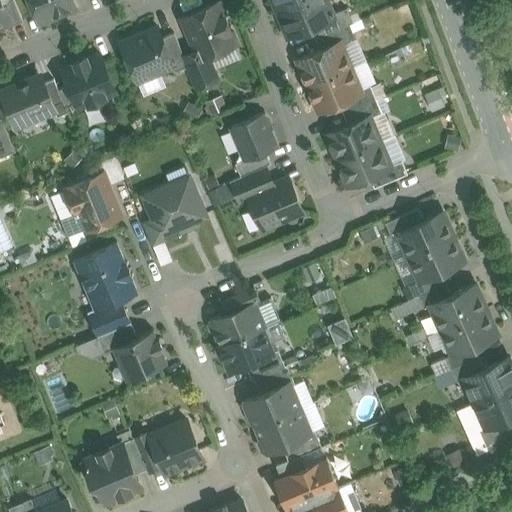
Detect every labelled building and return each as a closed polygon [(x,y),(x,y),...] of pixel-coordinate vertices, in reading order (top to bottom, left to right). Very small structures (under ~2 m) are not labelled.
[(1,0),(0,0),(0,24),(9,21),(10,20),(2,2),(1,0)] [(22,20),(14,0),(7,0),(2,2),(10,20),(9,21),(10,25),(22,20)] [(72,0),(30,0),(39,21),(75,6),(72,0)] [(218,0),(181,16),(196,50),(200,59),(209,55),(236,43),(218,0)] [(273,0),(278,10),(301,0),(273,0)] [(325,0),(301,0),(278,10),(288,36),(315,25),(333,17),(331,14),(325,0)] [(346,7),(331,14),(333,17),(315,25),(320,36),(349,24),(353,22),(346,7)] [(320,36),(315,38),(320,49),(340,40),(342,44),(355,38),(349,24),(320,36)] [(157,26),(121,41),(137,80),(173,65),(174,65),(162,37),(157,26)] [(183,55),(174,32),(162,37),(174,65),(173,65),(175,71),(187,66),(183,55)] [(320,49),(296,59),(307,84),(351,66),(342,44),(340,40),(320,49)] [(200,59),(196,50),(183,55),(187,66),(196,87),(218,77),(209,55),(200,59)] [(87,55),(73,61),(74,63),(62,68),(69,85),(76,102),(79,107),(115,92),(99,52),(88,57),(87,55)] [(351,66),(307,84),(318,110),(339,102),(362,92),(361,88),(351,66)] [(43,83),(40,76),(3,91),(8,104),(7,104),(6,107),(8,113),(12,114),(17,124),(53,108),(43,83)] [(58,89),(54,78),(43,83),(53,108),(54,109),(57,116),(68,112),(66,106),(65,106),(58,89)] [(362,92),(339,102),(343,113),(376,99),(370,84),(361,88),(362,92)] [(69,85),(58,89),(65,106),(66,106),(76,102),(69,85)] [(427,90),(430,106),(444,103),(442,87),(427,90)] [(376,99),(343,113),(348,124),(370,114),(371,116),(382,112),(376,99)] [(382,112),(371,116),(381,140),(394,135),(384,111),(382,112)] [(262,112),(231,125),(245,158),(246,159),(266,151),(276,146),(262,112)] [(348,124),(326,133),(337,159),(381,140),(371,116),(370,114),(348,124)] [(0,156),(15,150),(1,117),(0,117),(0,156)] [(381,140),(337,159),(347,185),(369,176),(392,166),(391,164),(381,140)] [(266,151),(246,159),(245,158),(235,162),(241,175),(265,165),(271,163),(266,151)] [(115,156),(98,163),(102,173),(107,184),(124,177),(115,156)] [(392,166),(369,176),(374,187),(408,173),(402,160),(391,164),(392,166)] [(241,175),(232,179),(241,201),(250,198),(248,194),(273,183),(265,165),(241,175)] [(102,173),(50,196),(68,235),(119,214),(107,184),(102,173)] [(188,176),(144,195),(154,218),(160,234),(161,233),(205,215),(188,176)] [(273,183),(248,194),(250,198),(262,227),(302,210),(288,177),(273,183)] [(418,207),(385,221),(391,235),(398,231),(398,230),(423,219),(418,207)] [(423,219),(398,230),(398,231),(409,255),(453,235),(442,211),(423,219)] [(154,218),(143,222),(152,244),(163,239),(161,233),(160,234),(154,218)] [(453,235),(409,255),(420,279),(420,280),(446,268),(464,260),(453,235)] [(116,241),(74,258),(95,308),(95,309),(121,298),(137,291),(131,276),(132,275),(127,261),(125,262),(116,241)] [(446,268),(420,280),(420,279),(412,282),(418,295),(445,282),(451,280),(446,268)] [(445,282),(418,295),(423,307),(431,303),(430,302),(450,293),(445,282)] [(450,293),(430,302),(431,303),(442,328),(485,308),(474,283),(450,293)] [(317,300),(334,292),(330,284),(313,291),(317,300)] [(254,287),(221,301),(226,313),(255,301),(255,302),(260,300),(254,287)] [(121,298),(95,309),(95,308),(87,311),(97,335),(131,321),(121,298)] [(226,313),(211,320),(209,324),(212,330),(216,331),(221,344),(263,328),(265,326),(255,302),(255,301),(226,313)] [(485,308),(442,328),(453,353),(473,345),(497,334),(485,308)] [(329,322),(335,340),(352,334),(346,316),(329,322)] [(137,336),(131,321),(97,335),(104,351),(113,348),(112,347),(137,336)] [(221,344),(218,345),(229,370),(245,364),(273,352),(273,351),(263,328),(221,344)] [(137,336),(112,347),(113,348),(126,380),(167,363),(162,350),(164,349),(159,338),(157,339),(153,329),(137,336)] [(473,345),(453,353),(445,356),(451,368),(478,356),(473,345)] [(273,352),(245,364),(252,379),(254,378),(287,364),(285,364),(278,349),(273,351),(273,352)] [(478,356),(451,368),(456,380),(464,377),(464,376),(483,367),(478,356)] [(483,367),(464,376),(464,377),(475,401),(511,384),(511,367),(507,357),(483,367)] [(287,364),(254,378),(259,390),(264,388),(268,390),(289,381),(290,385),(295,383),(287,364)] [(289,381),(268,390),(264,388),(259,390),(257,394),(245,400),(243,404),(247,414),(251,415),(255,425),(299,407),(290,385),(289,381)] [(511,384),(475,401),(486,426),(504,418),(511,414),(511,384)] [(299,407),(255,425),(260,438),(259,442),(262,449),(266,451),(282,444),(310,432),(310,431),(299,407)] [(504,418),(486,426),(478,429),(487,448),(511,434),(504,418)] [(150,434),(149,434),(162,465),(165,472),(202,456),(186,419),(150,434)] [(310,432),(282,444),(288,459),(300,454),(321,445),(314,429),(310,431),(310,432)] [(150,434),(149,431),(133,437),(146,469),(147,471),(162,465),(149,434),(150,434)] [(146,469),(133,437),(122,442),(135,473),(146,469)] [(135,473),(122,442),(86,457),(90,466),(87,472),(92,483),(98,485),(105,502),(141,486),(135,473)] [(288,459),(276,464),(280,476),(305,466),(300,454),(288,459)] [(280,476),(274,479),(287,508),(338,486),(326,457),(305,466),(280,476)] [(349,511),(338,486),(287,508),(288,511),(349,511)] [(31,498),(9,507),(10,511),(34,511),(36,511),(31,498)] [(36,511),(34,511),(72,511),(66,498),(36,511)] [(247,511),(242,499),(226,506),(225,503),(213,509),(214,511),(211,511),(247,511)]
